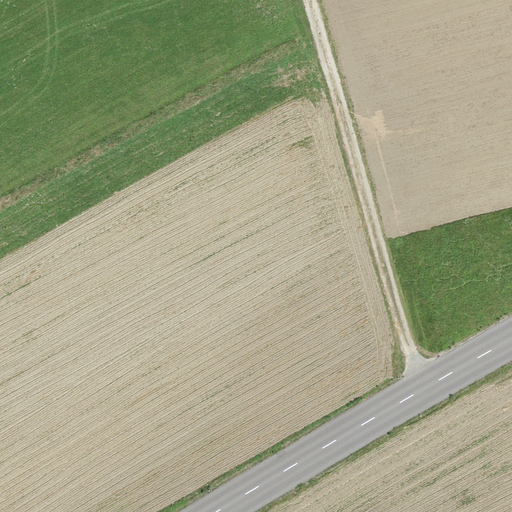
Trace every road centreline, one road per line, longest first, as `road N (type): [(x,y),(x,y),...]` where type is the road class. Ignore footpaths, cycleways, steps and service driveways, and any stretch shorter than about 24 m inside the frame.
road 1 (track): [(422,389),(305,0)]
road 2 (secondary): [(511,338),(215,511)]
